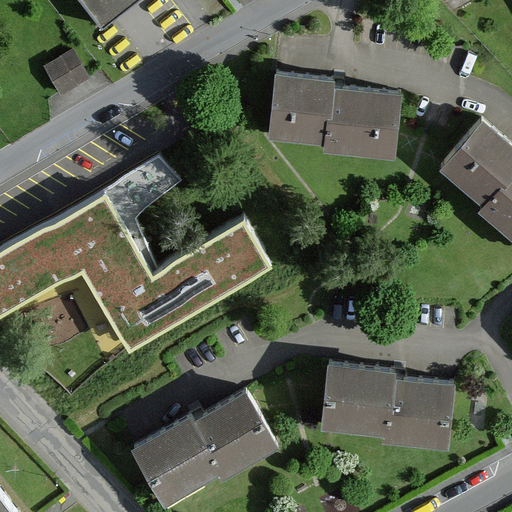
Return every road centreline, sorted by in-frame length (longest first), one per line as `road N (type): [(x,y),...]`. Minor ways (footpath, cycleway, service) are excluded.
road 1 (residential): [(289,0),(0,167)]
road 2 (residential): [(0,380),(121,511)]
